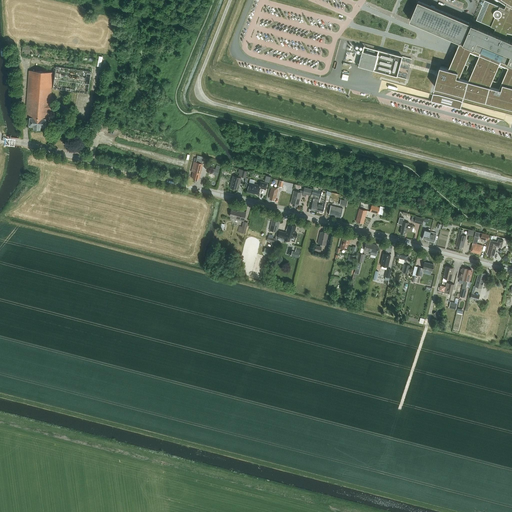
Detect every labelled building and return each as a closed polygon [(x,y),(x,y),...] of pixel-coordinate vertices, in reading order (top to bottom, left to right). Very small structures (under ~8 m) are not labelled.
[(449,68),(440,66),(433,94),(437,95),(435,103),(457,109),(459,101),(463,102),(464,95),(511,107),(511,40),(505,38),(508,32),(511,33),(511,0),(499,0),(506,4),(505,7),(491,2),(487,12),(486,12),(485,12),(484,13),(484,14),(483,14),(483,15),(483,16),(484,16),(484,17),(485,17),(483,22),(494,31),(494,33),(446,13),(419,1),(410,21),(460,42),(449,68)] [(30,54),(31,46),(23,45),(22,53),(30,54)] [(363,51),(362,51),(359,61),(374,64),(372,70),(397,77),(402,56),(378,50),(376,55),(363,51)] [(89,91),(92,71),(70,68),(73,71),(75,71),(75,72),(78,75),(77,82),(79,83),(76,86),(75,87),(72,87),(75,90),(77,89),(81,89),(83,91),(83,89),(86,91),(86,89),(89,91)] [(50,110),(51,105),(49,105),(52,73),(29,71),(26,113),(27,113),(27,117),(30,118),(29,126),(34,126),(34,128),(40,129),(40,127),(45,127),(46,119),(47,119),(48,110),(50,110)] [(199,179),(203,164),(201,163),(203,157),(197,155),(195,162),(194,162),(191,171),(193,172),(191,177),(193,178),(192,179),(197,181),(197,179),(199,179)] [(246,171),(238,169),(237,173),(238,173),(238,176),(245,177),(246,171)] [(239,184),(241,178),(233,176),(230,188),(236,189),(238,184),(239,184)] [(266,190),(267,183),(260,182),(259,185),(253,184),(246,183),(245,187),(248,188),(247,192),(251,193),(251,192),(258,194),(260,188),(266,190)] [(275,199),(278,188),(271,187),(269,197),(270,197),(269,199),(274,200),(274,199),(275,199)] [(294,191),(293,194),(291,203),(292,203),(292,205),(297,206),(297,205),(298,205),(301,196),(306,197),(306,195),(310,196),(311,189),(304,187),(303,191),(300,191),(300,192),(294,191)] [(316,211),(319,202),(319,199),(315,198),(314,201),(313,201),(310,210),(316,211)] [(322,213),(325,204),(323,203),(319,202),(316,211),(322,213)] [(340,217),(343,209),(331,205),(328,214),(340,217)] [(380,208),(371,205),(370,212),(378,214),(380,208)] [(359,208),(356,221),(362,223),(362,221),(364,222),(367,211),(359,208)] [(244,221),(246,212),(237,210),(237,212),(231,210),(229,216),(230,216),(230,218),(244,221)] [(399,217),(398,224),(402,225),(401,228),(400,233),(404,235),(405,233),(406,233),(407,230),(412,232),(413,226),(408,224),(409,223),(403,221),(404,218),(399,217)] [(269,230),(276,232),(279,222),(278,221),(278,220),(274,219),(273,220),(272,220),(269,230)] [(245,234),(248,223),(243,222),(242,227),(239,226),(238,232),(245,234)] [(286,233),(279,231),(278,237),(285,239),(284,240),(289,241),(290,237),(293,238),(293,237),(296,238),(297,234),(294,233),(296,226),(288,224),(286,233)] [(463,248),(466,236),(462,235),(463,230),(460,229),(459,234),(456,246),(457,246),(457,248),(461,249),(462,247),(463,248)] [(428,240),(430,232),(424,230),(422,239),(428,240)] [(326,234),(327,232),(322,231),(322,232),(320,232),(317,244),(320,244),(322,245),(325,246),(328,235),(326,234)] [(430,232),(428,240),(434,242),(436,233),(430,232)] [(471,251),(481,254),(483,246),(477,244),(480,233),(476,232),(473,243),(471,251)] [(348,239),(349,238),(344,237),(344,238),(343,238),(340,248),(347,250),(350,240),(348,239)] [(502,247),(503,240),(498,239),(498,242),(490,240),(489,244),(487,254),(488,254),(488,256),(493,257),(493,255),(495,256),(497,246),(502,247)] [(369,254),(376,256),(378,247),(376,247),(377,245),(366,242),(364,250),(370,252),(369,254)] [(406,260),(408,253),(398,250),(396,257),(406,260)] [(383,254),(380,265),(388,267),(390,256),(383,254)] [(418,267),(416,275),(420,276),(421,270),(423,271),(424,269),(432,271),(434,264),(424,262),(422,268),(418,267)] [(451,279),(451,278),(454,268),(446,266),(443,277),(451,279)] [(464,280),(467,269),(463,268),(462,269),(461,269),(459,279),(464,280)] [(467,269),(464,280),(470,282),(472,272),(471,271),(471,270),(467,269)] [(478,276),(475,286),(482,288),(485,278),(484,277),(485,273),(479,272),(478,276)] [(457,312),(455,325),(451,324),(450,327),(454,327),(453,331),(460,332),(463,313),(457,312)]
